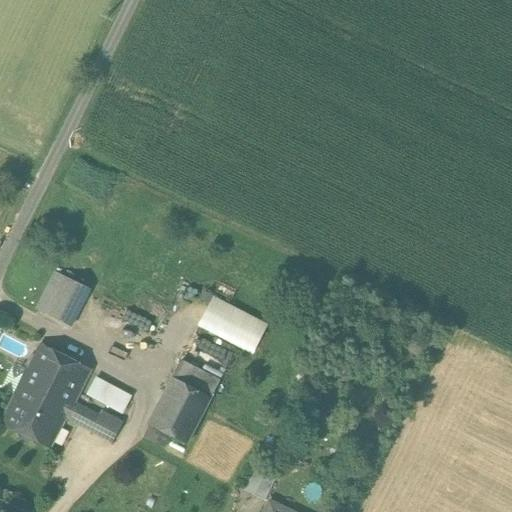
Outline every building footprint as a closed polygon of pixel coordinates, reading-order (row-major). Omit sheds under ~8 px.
[(90,290),(56,272),(36,309),(71,327),(90,290)] [(267,325),(213,298),(199,326),(252,354),(267,325)] [(88,371),(40,346),(29,369),(16,395),(2,423),(50,447),(65,418),(112,443),(123,423),(102,412),(99,416),(73,402),(88,371)] [(2,388),(16,395),(29,369),(15,362),(2,388)] [(180,362),(148,424),(171,436),(187,444),(219,382),(180,362)] [(96,377),(86,395),(123,414),(132,396),(96,377)] [(171,436),(150,425),(143,438),(165,449),(171,436)] [(264,474),(253,469),(243,490),(253,495),(264,474)] [(264,474),(253,495),(265,501),(276,477),(265,471),(264,474)] [(288,511),(269,502),(264,511),(288,511)]
